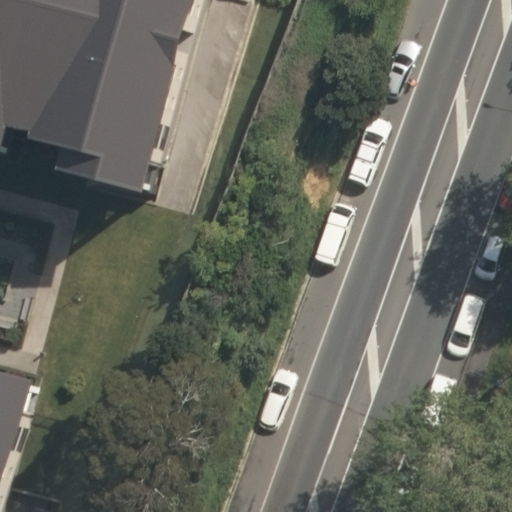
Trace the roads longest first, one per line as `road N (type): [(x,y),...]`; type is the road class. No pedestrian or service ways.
road 1 (secondary): [(279,511),(330,379),(411,247)]
road 2 (secondary): [(411,247),(387,376),(344,511)]
road 3 (secondary): [(411,247),(503,0)]
